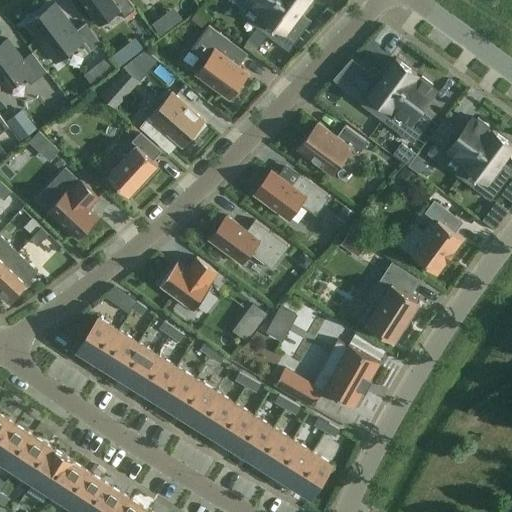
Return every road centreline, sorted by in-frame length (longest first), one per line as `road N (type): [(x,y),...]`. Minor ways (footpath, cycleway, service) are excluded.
road 1 (residential): [(381,0),(181,208),(78,296),(0,341)]
road 2 (residential): [(340,511),(410,379),(511,227)]
road 3 (residential): [(243,511),(0,352)]
road 4 (residential): [(511,74),(412,0)]
